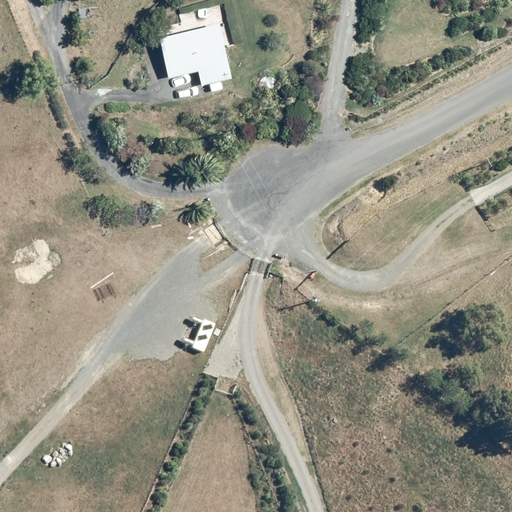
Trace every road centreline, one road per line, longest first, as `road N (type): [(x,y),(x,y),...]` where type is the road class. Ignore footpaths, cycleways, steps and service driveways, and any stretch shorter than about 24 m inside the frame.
road 1 (unknown): [(271,196),(170,183),(123,164),(90,126),(60,32)]
road 2 (residential): [(271,196),(511,80)]
